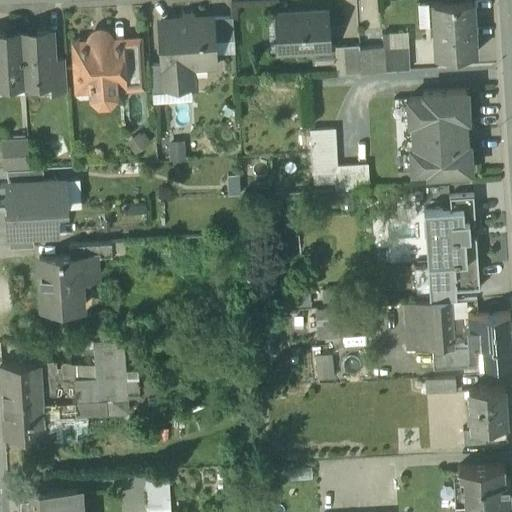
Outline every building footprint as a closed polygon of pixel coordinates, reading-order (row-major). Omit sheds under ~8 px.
[(471,0),(453,0),(432,1),(435,54),(474,52),(471,0)] [(328,10),(275,13),(277,48),(330,45),(328,10)] [(232,16),(210,17),(212,41),(234,39),(232,16)] [(210,17),(160,20),(163,62),(164,84),(166,84),(190,82),(189,63),(203,63),(208,66),(213,66),(217,61),(217,55),(212,52),(212,41),(210,17)] [(35,34),(28,34),(22,30),(20,30),(23,76),(35,75),(37,76),(37,81),(53,80),(54,80),(53,59),(51,31),(49,28),(37,29),(35,32),(35,34)] [(6,33),(4,31),(0,31),(0,83),(10,82),(10,78),(11,76),(23,76),(20,30),(19,30),(14,35),(6,36),(6,33)] [(93,36),(91,40),(75,40),(78,82),(90,81),(90,82),(92,82),(92,91),(101,98),(107,98),(114,90),(113,83),(126,82),(125,72),(125,65),(116,65),(115,42),(113,42),(112,37),(109,34),(105,32),(101,32),(96,33),(93,36)] [(136,40),(115,42),(116,65),(125,65),(125,72),(138,72),(136,40)] [(359,42),(344,43),(346,72),(361,71),(359,47),(359,42)] [(407,44),(383,45),(384,69),(408,68),(407,44)] [(383,45),(359,47),(361,71),(384,69),(383,45)] [(66,58),(53,59),(54,80),(53,80),(54,87),(68,86),(66,58)] [(163,62),(151,63),(153,90),(166,89),(166,84),(164,84),(163,62)] [(466,88),(423,91),(423,95),(408,96),(409,120),(413,119),(414,144),(410,144),(412,168),(427,167),(427,171),(471,169),(469,141),(460,141),(460,135),(465,135),(464,122),(459,123),(459,117),(468,116),(466,88)] [(334,127),(309,129),(311,160),(335,159),(334,127)] [(140,132),(129,140),(135,149),(147,141),(140,132)] [(27,136),(2,137),(4,168),(6,168),(29,167),(27,136)] [(187,157),(186,137),(170,138),(171,157),(187,157)] [(335,159),(311,160),(312,171),(335,169),(336,169),(336,165),(335,159)] [(367,163),(336,165),(336,169),(335,169),(336,188),(368,187),(367,163)] [(29,167),(6,168),(7,180),(43,178),(42,166),(29,167)] [(43,178),(7,180),(8,207),(9,208),(55,206),(65,206),(63,177),(43,178)] [(472,192),(448,194),(449,207),(451,207),(451,215),(473,214),(472,192)] [(55,206),(9,208),(8,207),(7,207),(8,234),(32,232),(56,231),(55,206)] [(473,214),(451,215),(451,207),(449,207),(423,209),(426,262),(453,261),(455,287),(478,285),(473,214)] [(32,232),(8,234),(9,246),(34,244),(32,232)] [(113,240),(69,242),(70,254),(95,253),(95,255),(113,254),(113,240)] [(70,254),(39,256),(42,308),(81,305),(80,278),(97,277),(95,255),(95,253),(70,254)] [(449,298),(403,301),(406,346),(432,345),(452,343),(449,298)] [(318,308),(318,333),(352,333),(352,309),(318,308)] [(509,310),(468,313),(470,342),(478,342),(480,362),(511,360),(509,310)] [(139,333),(92,335),(94,373),(95,396),(138,393),(137,380),(140,380),(140,375),(137,376),(137,366),(141,365),(139,333)] [(452,343),(432,345),(433,365),(480,362),(478,342),(470,342),(452,343)] [(333,351),(316,353),(319,378),(336,376),(333,351)] [(60,356),(40,357),(42,399),(48,398),(95,396),(94,373),(61,375),(60,356)] [(40,357),(0,359),(0,368),(2,401),(42,399),(40,357)] [(458,387),(457,374),(427,376),(427,389),(458,387)] [(504,386),(469,388),(469,397),(467,397),(468,418),(471,417),(471,426),(507,424),(504,386)] [(468,443),(465,388),(429,390),(432,445),(468,443)] [(42,399),(2,401),(4,433),(44,431),(43,407),(42,399)] [(487,425),(488,438),(508,437),(508,425),(487,425)] [(505,461),(459,464),(461,509),(456,509),(456,511),(511,511),(511,509),(510,476),(506,476),(505,461)] [(147,475),(148,511),(172,511),(171,474),(147,475)] [(78,511),(77,485),(21,488),(22,511),(78,511)]
